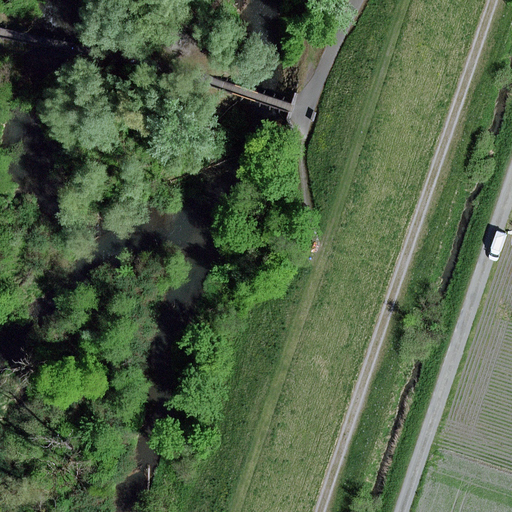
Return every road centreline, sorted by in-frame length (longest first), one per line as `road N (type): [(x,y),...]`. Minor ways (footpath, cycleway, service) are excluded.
road 1 (track): [(322,511),(491,0)]
road 2 (track): [(511,197),(406,511)]
